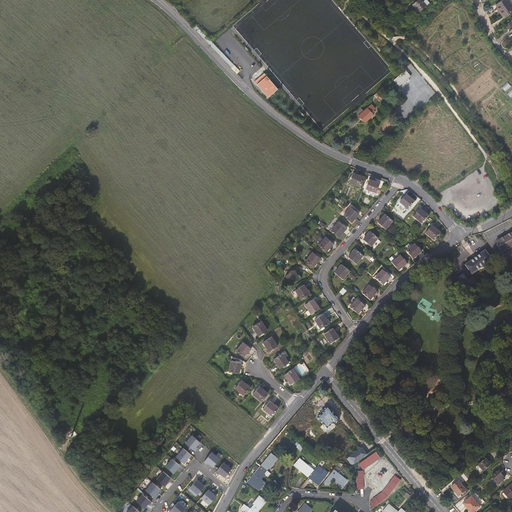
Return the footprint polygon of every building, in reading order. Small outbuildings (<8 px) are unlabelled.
[(418,0),(412,6),(417,12),(424,6),(418,0)] [(503,0),(496,6),(503,17),(511,10),(511,8),(506,0),(503,0)] [(209,40),(199,29),(196,32),(200,35),(204,40),(206,42),(209,40)] [(233,65),(209,40),(206,42),(214,51),(220,56),(231,68),(233,66),(233,65)] [(233,66),(231,68),(235,72),(237,74),(241,71),(236,65),(234,67),(233,66)] [(248,79),(263,94),(272,85),(258,70),(248,79)] [(384,95),(380,90),(375,95),(379,99),(384,95)] [(372,104),(365,111),(362,108),(357,112),(365,122),(374,114),(371,111),(375,108),(372,104)] [(351,170),(346,180),(356,185),(361,175),(351,170)] [(366,178),(361,188),(371,193),(376,183),(366,178)] [(398,201),(406,208),(413,199),(404,192),(398,201)] [(348,205),(341,214),(350,221),(357,212),(348,205)] [(393,205),(390,209),(401,219),(404,215),(393,205)] [(412,217),(421,224),(427,215),(418,208),(412,217)] [(377,220),(386,227),(393,219),(384,212),(377,220)] [(336,219),(329,228),(338,235),(345,227),(336,219)] [(426,231),(434,238),(442,230),(433,223),(426,231)] [(361,238),(370,246),(377,237),(369,230),(361,238)] [(502,253),(511,247),(511,232),(499,240),(498,244),(502,253)] [(313,240),(316,243),(321,237),(318,234),(313,240)] [(321,237),(316,243),(325,250),(332,242),(323,235),(321,237)] [(404,248),(411,257),(420,250),(413,241),(404,248)] [(348,254),(356,261),(364,253),(355,246),(348,254)] [(471,272),(492,258),(485,248),(464,262),(471,272)] [(310,250),(303,258),(312,265),(319,257),(310,250)] [(390,260),(397,268),(405,262),(398,253),(390,260)] [(334,270),(343,278),(350,269),(341,262),(334,270)] [(374,275),(383,282),(390,274),(381,267),(374,275)] [(292,268),(282,276),(289,285),(298,277),(292,268)] [(303,282),(294,288),(300,297),(309,291),(303,282)] [(361,290),(370,297),(377,289),(369,282),(361,290)] [(313,296),(303,302),(307,308),(310,312),(319,305),(313,296)] [(356,297),(348,305),(357,312),(364,304),(356,297)] [(322,310),(313,316),(316,321),(314,323),(317,327),(328,319),(322,310)] [(260,317),(251,324),(257,333),(266,327),(260,317)] [(331,324),(322,330),(328,339),(337,332),(331,324)] [(271,334),(262,340),(268,349),(278,343),(271,334)] [(241,339),(234,348),(243,355),(250,347),(241,339)] [(282,350),(273,357),(280,366),(289,359),(282,350)] [(228,358),(225,368),(235,372),(239,362),(228,358)] [(293,367),(285,373),(292,382),(300,375),(293,367)] [(235,385),(243,393),(251,385),(243,377),(235,385)] [(252,391),(261,398),(267,390),(259,383),(252,391)] [(263,405),(272,412),(279,404),(270,397),(263,405)] [(324,424),(328,428),(333,423),(335,425),(339,421),(332,412),(333,411),(328,406),(320,412),(322,414),(317,418),(323,424),(324,424)] [(201,441),(192,434),(186,442),(195,450),(198,446),(197,445),(201,441)] [(192,453),(184,447),(177,456),(185,463),(188,459),(187,459),(192,453)] [(351,457),(356,463),(368,454),(363,448),(351,457)] [(214,465),(221,456),(213,450),(205,460),(208,462),(209,461),(214,465)] [(377,452),(374,454),(360,464),(364,470),(381,458),(377,452)] [(271,454),(261,466),(268,472),(278,459),(271,454)] [(173,458),(167,466),(175,472),(179,467),(179,468),(182,465),(173,458)] [(294,466),(308,478),(314,471),(300,459),(294,466)] [(479,465),(484,471),(492,465),(486,459),(479,465)] [(226,475),(233,466),(225,460),(217,469),(220,472),(221,471),(226,475)] [(318,465),(314,471),(308,478),(318,486),(328,474),(318,465)] [(258,484),(268,472),(261,466),(251,478),(258,484)] [(347,481),(334,470),(324,482),(325,484),(329,484),(332,480),(342,488),(347,481)] [(173,477),(165,471),(159,479),(167,486),(170,483),(169,482),(171,480),(173,477)] [(493,477),(499,485),(506,479),(500,471),(493,477)] [(398,483),(400,480),(394,476),(382,493),(373,500),(370,502),(374,507),(388,497),(398,483)] [(192,487),(200,493),(206,484),(201,480),(202,479),(199,477),(192,487)] [(452,487),(456,492),(460,497),(461,495),(468,490),(460,481),(452,487)] [(159,494),(163,489),(154,482),(148,490),(158,498),(161,495),(159,494)] [(203,496),(212,503),(219,494),(214,490),(215,489),(211,486),(203,496)] [(154,502),(145,494),(139,502),(147,508),(151,504),(152,505),(154,502)] [(260,495),(250,507),(255,511),(257,511),(267,501),(260,495)] [(471,511),(474,511),(481,506),(473,496),(464,503),(471,511)] [(178,511),(184,511),(188,507),(180,501),(173,510),(176,511),(177,511),(178,511)] [(255,511),(250,507),(244,503),(241,507),(246,511),(245,511),(255,511)]
